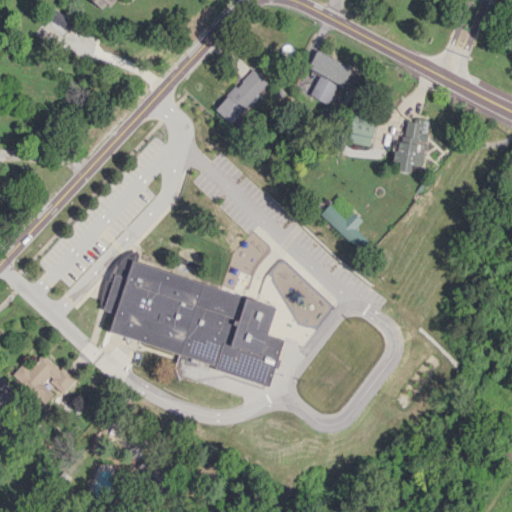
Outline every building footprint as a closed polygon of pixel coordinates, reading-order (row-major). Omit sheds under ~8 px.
[(90,0),(105,11),(113,0),(90,0)] [(56,43),(72,23),(54,8),(37,28),(56,43)] [(341,84),(350,66),(315,50),(307,68),(341,84)] [(214,109),(230,123),(267,82),(251,68),(214,109)] [(309,95),(326,103),(336,84),(318,75),(309,95)] [(375,115),(352,111),(347,141),(369,146),(375,115)] [(392,161),(397,162),(396,171),(409,172),(410,164),(421,166),(428,121),(406,117),(402,140),(395,139),(392,161)] [(344,218),(328,203),(319,213),(359,251),(369,241),(354,228),(362,220),(351,210),(344,218)] [(137,260),(146,262),(281,306),(271,333),(286,339),(271,385),(111,330),(118,313),(104,309),(107,300),(117,272),(127,275),(134,259),(137,260)] [(12,373),(44,404),(56,392),(59,396),(75,380),(62,367),(59,370),(42,352),(28,366),(23,361),(12,373)] [(0,411),(16,395),(4,383),(0,386),(0,411)]
